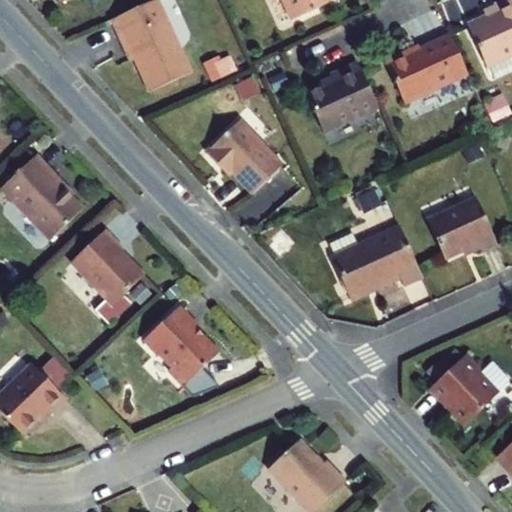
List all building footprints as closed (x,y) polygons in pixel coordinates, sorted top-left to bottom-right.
[(156,0),(155,0),(112,20),(120,38),(124,36),(150,93),(191,74),(156,0)] [(281,0),(291,20),(332,1),(331,0),(281,0)] [(496,12),(467,26),(486,68),(511,55),(511,4),(510,0),(507,0),(494,6),(496,12)] [(409,52),(384,63),(403,104),(467,75),(449,36),(410,54),(409,52)] [(226,75),(220,62),(206,68),(212,81),(226,75)] [(377,107),(356,62),(329,74),(333,82),(305,94),(323,132),(377,107)] [(274,92),(288,86),(283,74),(269,80),(274,92)] [(255,87),(250,76),(241,80),(246,91),(255,87)] [(507,114),(501,101),(487,107),(493,121),(507,114)] [(232,174),(252,195),(282,167),(239,122),(206,153),(221,169),(224,166),(232,174)] [(467,162),(481,156),(476,147),(463,152),(467,162)] [(48,170),(35,156),(0,189),(49,242),(82,211),(45,172),(48,170)] [(224,166),(221,169),(228,177),(232,174),(224,166)] [(356,199),(363,213),(380,204),(373,190),(356,199)] [(482,253),(497,246),(476,199),(427,221),(444,259),(478,244),(482,253)] [(403,286),(422,277),(399,227),(357,246),(351,235),(330,245),(336,256),(331,258),(351,301),(400,279),(403,286)] [(70,263),(112,307),(144,276),(121,252),(124,250),(105,230),(70,263)] [(277,255),(288,245),(280,236),(269,246),(277,255)] [(0,293),(8,298),(15,287),(1,278),(0,279),(0,293)] [(197,326),(179,306),(143,341),(158,356),(159,355),(171,368),(168,371),(184,387),(219,354),(204,339),(202,338),(200,338),(193,330),(197,326)] [(0,319),(0,331),(10,328),(5,317),(0,319)] [(463,427),(498,394),(479,374),(480,368),(467,354),(455,365),(434,385),(428,390),(442,405),(445,401),(452,409),(452,415),(463,427)] [(445,355),(424,374),(434,385),(455,365),(445,355)] [(50,414),(65,400),(31,365),(0,394),(0,412),(21,435),(47,410),(50,414)] [(106,384),(99,371),(88,378),(95,391),(106,384)] [(299,441),(267,470),(306,511),(315,511),(346,484),(326,462),(322,465),(299,441)] [(511,443),(495,459),(511,478),(511,443)]
